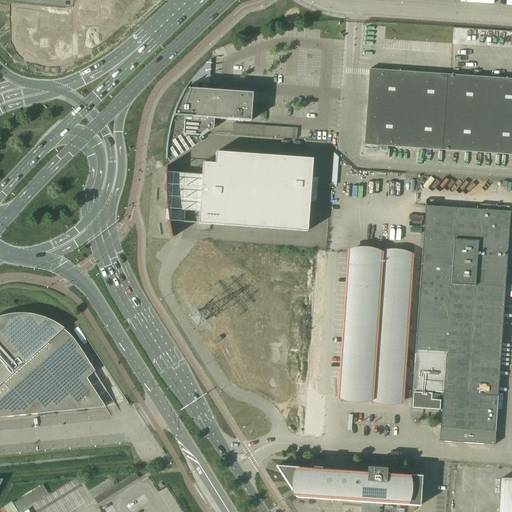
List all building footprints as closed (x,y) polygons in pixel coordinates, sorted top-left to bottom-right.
[(74,0),(75,12),(12,5),(12,42),(24,55),(32,61),(44,65),(64,61),(92,47),(131,16),(147,0),(74,0)] [(511,154),(511,78),(369,69),(364,144),(366,145),(365,148),(364,147),(363,157),(389,158),(389,149),(387,149),(388,146),(511,154)] [(168,159),(170,162),(202,142),(200,138),(214,129),(214,119),(250,121),(252,93),(185,89),(183,93),(181,97),(179,101),(177,105),(175,109),(173,114),(172,118),(171,123),(170,127),(169,132),(168,136),(167,141),(167,146),(166,150),(166,155),(166,159),(168,159)] [(215,164),(203,163),(198,224),(209,225),(307,232),(312,159),(215,152),(215,164)] [(171,203),(171,210),(164,210),(163,220),(182,222),(183,204),(171,203)] [(494,210),(494,204),(480,204),(479,209),(426,206),(413,390),(413,392),(412,398),(411,409),(425,409),(439,410),(440,410),(441,410),(441,429),(440,442),(494,445),(506,271),(510,211),(494,210)] [(401,401),(411,255),(395,254),(385,254),(348,251),(346,284),(343,331),(338,397),(355,398),(401,401)] [(0,417),(105,407),(87,378),(95,371),(79,346),(77,343),(75,341),(73,338),(70,336),(68,333),(66,331),(63,329),(64,328),(62,327),(58,324),(56,323),(52,321),(50,320),(45,318),(41,317),(39,316),(36,315),(34,315),(30,314),(29,315),(26,315),(22,315),(19,315),(15,315),(14,315),(10,316),(7,316),(5,317),(1,318),(0,318),(0,417)] [(366,473),(321,470),(321,468),(313,467),(312,469),(277,467),(277,468),(296,498),(419,506),(421,476),(386,474),(386,469),(367,468),(366,473)] [(19,511),(48,494),(42,485),(14,503),(19,511)] [(0,508),(1,511),(18,511),(13,502),(0,508)]
